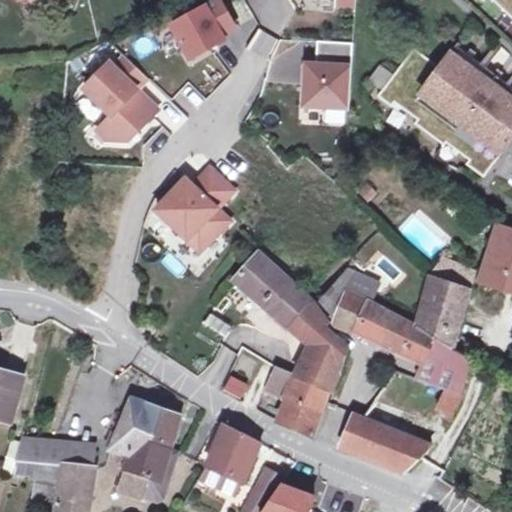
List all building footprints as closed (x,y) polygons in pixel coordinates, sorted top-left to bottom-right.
[(22,0),(27,19),(75,8),(72,0),(22,0)] [(219,0),(173,26),(192,60),(226,41),(223,36),(236,28),(220,0),(219,0)] [(511,0),(493,0),(511,17),(511,0)] [(350,109),(354,44),(318,42),(317,65),(308,65),(306,107),(350,109)] [(511,139),(511,87),(457,46),(450,57),(440,69),(415,49),(380,96),(392,106),(395,102),(420,120),(417,124),(446,145),(448,142),(472,160),(469,164),(485,176),(511,139)] [(108,142),(129,143),(160,110),(139,90),(149,79),(126,57),(115,68),(111,64),(85,91),(113,117),(98,133),(108,142)] [(381,92),(393,75),(379,65),(367,83),(381,92)] [(158,211),(202,253),(231,222),(218,210),(235,191),(212,169),(194,187),(187,180),(158,211)] [(295,226),(316,247),(325,238),(334,247),(353,227),(344,218),(355,206),(330,182),(319,193),(313,188),(297,205),(306,214),(297,223),(295,226)] [(297,205),(289,214),(297,223),(306,214),(297,205)] [(511,230),(501,227),(499,226),(484,276),(511,284),(511,230)] [(329,323),(313,303),(260,254),(236,282),(290,329),(293,326),(313,345),(304,359),(297,375),(296,378),(329,392),(333,393),(341,375),(349,351),(324,329),(329,323)] [(453,351),(475,273),(443,260),(433,277),(417,328),(435,340),(453,351)] [(346,314),(356,289),(373,295),(377,286),(348,273),(344,270),(323,293),(317,298),(336,327),(356,334),(360,322),(346,314)] [(434,343),(416,331),(414,326),(371,303),(374,295),(373,295),(356,289),(346,314),(360,322),(356,334),(467,380),(473,360),(453,351),(435,340),(434,343)] [(312,438),(329,392),(296,378),(297,375),(278,367),(267,391),(293,402),(283,424),(312,438)] [(0,417),(11,421),(23,380),(0,373),(0,417)] [(418,404),(426,384),(397,373),(376,403),(432,427),(437,413),(418,404)] [(238,401),(245,387),(229,381),(223,392),(238,401)] [(453,417),(463,396),(447,390),(437,410),(453,417)] [(171,449),(181,416),(132,400),(111,451),(132,455),(138,438),(171,449)] [(432,427),(376,403),(366,420),(425,444),(432,427)] [(425,444),(366,420),(364,419),(355,415),(342,449),(406,472),(425,455),(428,454),(432,447),(425,444)] [(245,484),(262,444),(247,436),(225,424),(208,466),(243,482),(245,484)] [(175,465),(167,463),(171,449),(138,438),(132,455),(128,469),(127,472),(121,490),(158,502),(164,499),(175,465)] [(16,462),(21,444),(13,441),(5,471),(13,473),(16,462)] [(91,468),(93,450),(21,444),(16,462),(91,468)] [(175,465),(179,452),(171,449),(167,463),(175,465)] [(128,469),(132,455),(111,451),(109,464),(128,469)] [(57,511),(89,511),(96,469),(91,468),(16,462),(13,473),(12,475),(36,477),(36,476),(38,477),(63,479),(59,504),(58,511),(57,511)] [(243,482),(208,466),(201,479),(236,495),(243,482)] [(245,511),(264,511),(285,480),(267,470),(256,491),(244,511),(245,511)] [(450,487),(455,477),(444,470),(439,480),(450,487)] [(59,504),(63,479),(38,477),(35,501),(59,504)]
